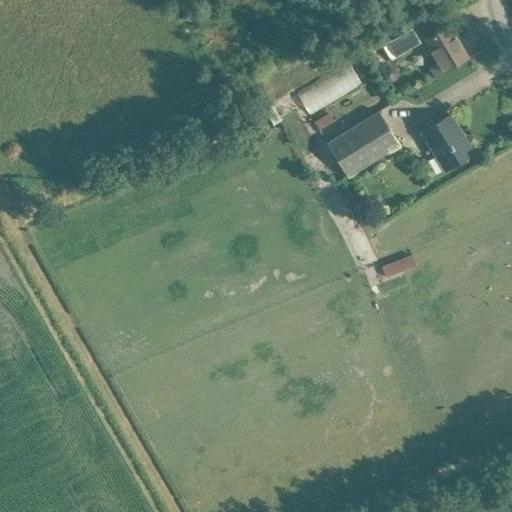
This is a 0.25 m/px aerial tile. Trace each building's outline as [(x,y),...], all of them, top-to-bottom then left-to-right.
[(449,25),(432,35),(424,40),(438,63),(428,69),(433,78),(468,57),(449,25)] [(412,28),(382,46),(391,61),(421,43),(412,28)] [(317,89),(371,69),(364,49),(310,69),(317,89)] [(385,80),(391,82),(396,79),(397,73),(394,68),(389,67),(384,70),(383,75),(385,80)] [(377,112),(326,145),(347,178),(398,146),(377,112)] [(450,114),(433,125),(419,133),(443,172),(474,153),(450,114)]
